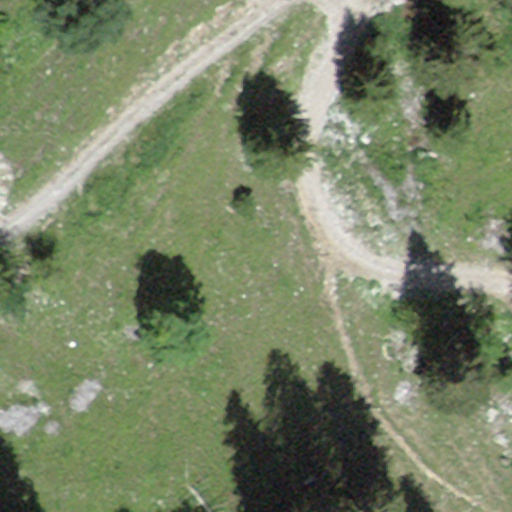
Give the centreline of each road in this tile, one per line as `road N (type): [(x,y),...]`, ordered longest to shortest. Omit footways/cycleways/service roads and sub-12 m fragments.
road 1 (track): [(511,301),(474,282),(333,245),(308,187),(303,101),(341,6),(336,0)]
road 2 (track): [(284,0),(196,58),(73,178),(0,231)]
